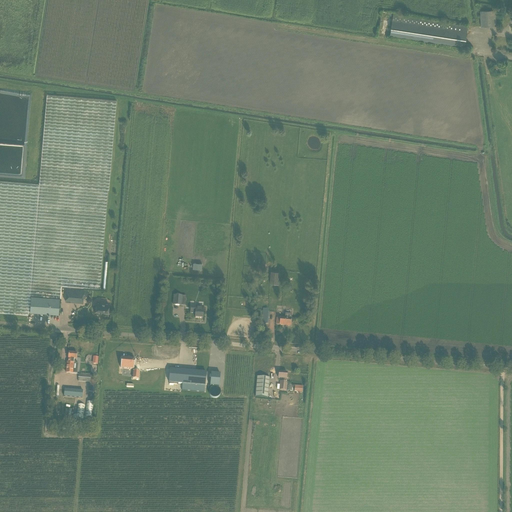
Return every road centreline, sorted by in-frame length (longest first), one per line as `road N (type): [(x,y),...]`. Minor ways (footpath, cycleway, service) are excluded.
road 1 (unclassified): [(511,367),(0,321)]
road 2 (track): [(502,511),(503,366)]
